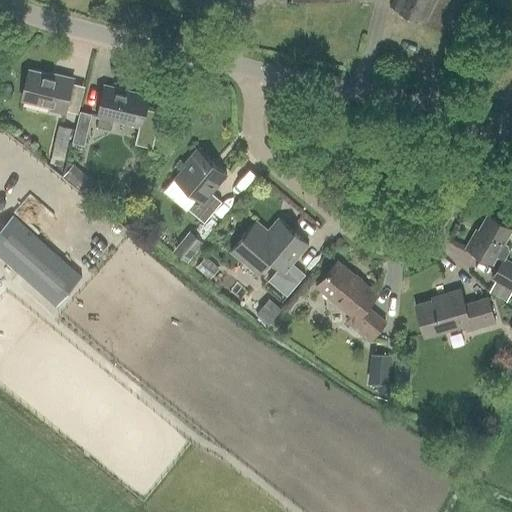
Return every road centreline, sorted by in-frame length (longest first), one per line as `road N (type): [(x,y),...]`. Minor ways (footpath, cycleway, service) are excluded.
road 1 (unclassified): [(262,74),(250,123),(261,153),(353,230),(389,247),(405,246),(436,224),(491,124)]
road 2 (unclassified): [(262,74),(0,6)]
road 3 (unclassified): [(491,124),(262,74)]
